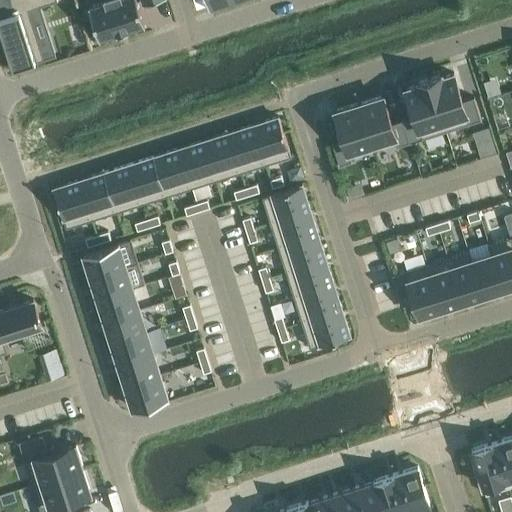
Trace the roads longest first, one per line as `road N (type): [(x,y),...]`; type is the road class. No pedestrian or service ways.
road 1 (residential): [(511,27),(302,98),(376,350)]
road 2 (residential): [(106,436),(376,350)]
road 3 (residential): [(234,511),(244,492),(432,432)]
road 4 (residential): [(0,96),(190,36)]
road 5 (residential): [(106,436),(58,282),(41,256)]
road 6 (unclassified): [(41,256),(0,125)]
